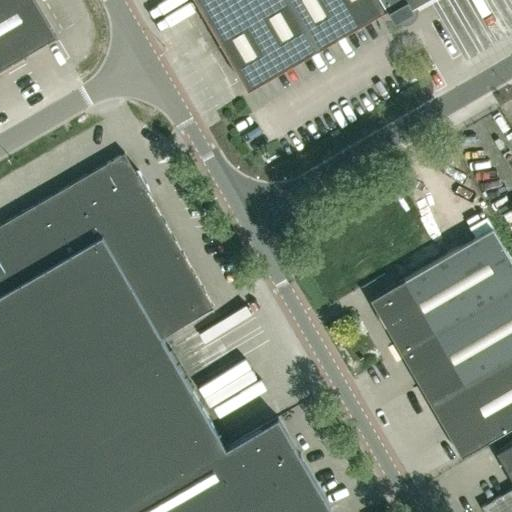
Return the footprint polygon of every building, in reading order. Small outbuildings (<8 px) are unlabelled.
[(0,0),(0,67),(56,35),(35,0),(0,0)] [(413,2),(416,0),(198,0),(249,87),(389,5),(396,16),(415,5),(413,2)] [(81,511),(149,473),(218,433),(162,336),(214,306),(125,151),(0,223),(0,511),(81,511)] [(511,228),(511,207),(503,213),(511,228)] [(462,455),(511,426),(511,258),(493,226),(371,298),(462,455)] [(333,511),(278,416),(226,446),(218,433),(149,473),(81,511),(333,511)] [(511,511),(511,442),(497,451),(511,477),(511,488),(482,505),(485,511),(511,511)]
